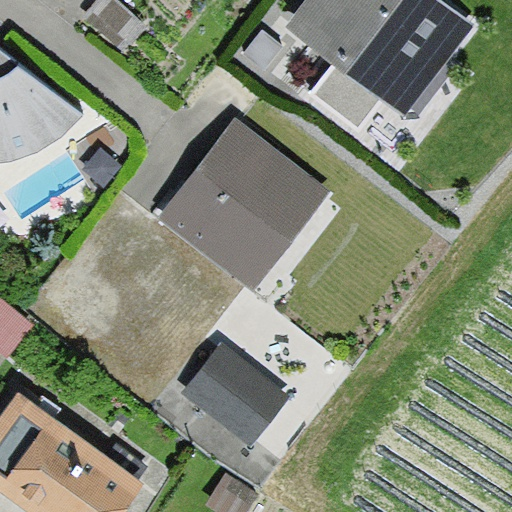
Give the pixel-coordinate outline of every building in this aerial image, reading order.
[(121,45),(138,25),(111,0),(99,0),(87,15),(121,45)] [(319,0),(300,25),(338,54),(308,92),(358,130),(411,61),(440,57),(464,25),(431,0),(319,0)] [(33,142),(56,128),(77,107),(0,45),(0,152),(8,151),(33,142)] [(281,219),(293,227),(320,192),(233,125),(166,212),(241,270),(281,219)] [(0,301),(0,330),(10,339),(24,322),(0,301)] [(189,387),(250,436),(280,397),(219,349),(189,387)] [(0,421),(0,477),(47,511),(113,511),(135,482),(18,397),(0,421)]
